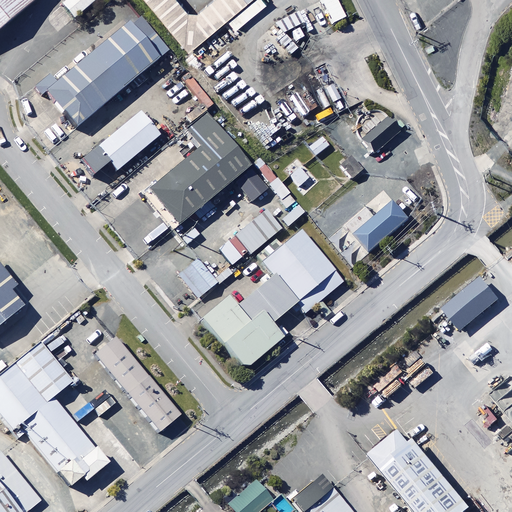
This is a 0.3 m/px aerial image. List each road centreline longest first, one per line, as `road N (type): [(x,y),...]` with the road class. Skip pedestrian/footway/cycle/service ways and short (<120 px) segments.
road 1 (unclassified): [(235,421),(458,224),(454,162),(375,0)]
road 2 (unclassified): [(0,137),(235,421)]
road 3 (unclassified): [(126,511),(235,421)]
